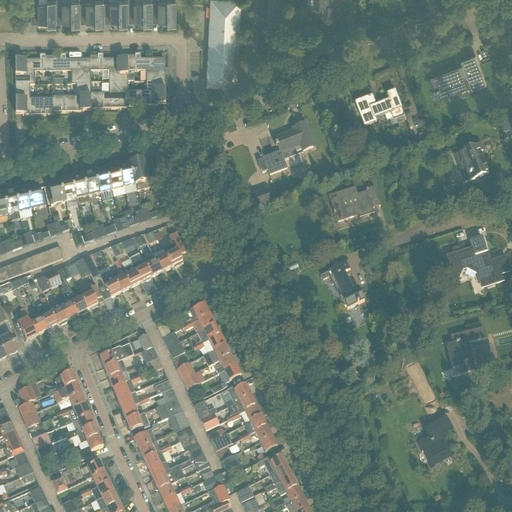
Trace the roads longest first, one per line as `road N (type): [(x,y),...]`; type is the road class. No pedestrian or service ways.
road 1 (residential): [(342,511),(221,274)]
road 2 (residential): [(511,5),(405,34),(273,94)]
road 3 (residential): [(0,42),(175,42),(183,119)]
road 4 (residential): [(73,353),(148,511)]
road 5 (residential): [(73,353),(221,274)]
road 6 (residential): [(221,274),(141,128)]
road 7 (unclassified): [(0,161),(141,128)]
road 8 (residential): [(373,236),(511,197)]
